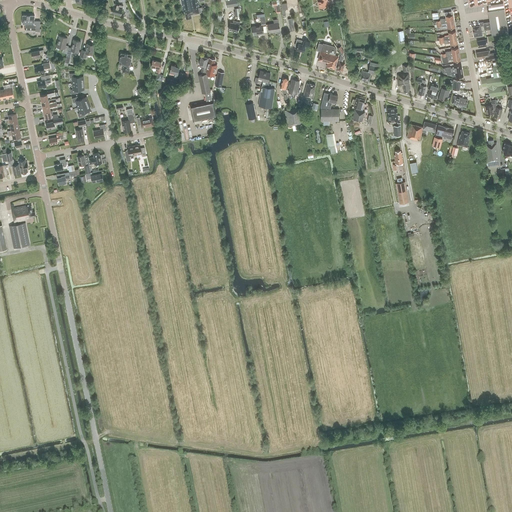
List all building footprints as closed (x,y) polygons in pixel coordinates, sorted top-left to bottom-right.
[(205,7),(204,5),(199,6),(197,0),(180,0),(183,12),(185,12),(186,18),(191,17),(191,14),(200,12),(201,12),(201,8),(205,7)] [(280,5),(279,0),(278,0),(275,0),(276,1),(272,1),(273,6),(275,6),(276,13),(280,13),(279,5),(280,5)] [(120,15),(123,6),(111,2),(110,5),(113,6),(111,12),(120,15)] [(483,22),(483,25),(472,27),(474,37),(483,36),(482,34),(485,33),(485,30),(491,29),(492,34),(508,31),(503,7),(487,10),(489,21),(483,22)] [(266,26),(264,16),(264,12),(261,13),(261,15),(260,15),(260,17),(261,25),(251,27),(253,35),(259,34),(264,33),(263,26),(266,26)] [(40,21),(34,21),(34,15),(22,15),(22,24),(25,24),(25,27),(25,31),(35,32),(35,31),(39,31),(39,32),(41,32),(41,29),(39,29),(39,27),(40,27),(40,21)] [(447,22),(454,21),(453,15),(445,16),(446,19),(436,21),(436,24),(441,23),(447,22)] [(275,32),(280,31),(278,22),(277,19),(273,20),(273,24),(267,25),(269,32),(275,31),(275,32)] [(237,31),(240,22),(233,21),(233,23),(230,22),(228,29),(237,31)] [(448,33),(449,35),(444,36),(443,37),(444,40),(457,38),(455,31),(448,33)] [(66,53),(68,46),(65,45),(67,38),(59,36),(56,47),(63,48),(62,52),(66,53)] [(486,42),(487,42),(487,39),(485,39),(477,40),(478,47),(486,46),(486,42)] [(78,52),(81,42),(73,40),(71,48),(68,47),(66,55),(70,56),(72,50),(78,52)] [(306,45),(307,46),(309,47),(311,42),(304,40),(303,44),(298,43),(296,49),(304,52),(306,45)] [(82,49),(80,56),(79,60),(83,61),(84,57),(85,57),(87,53),(92,54),(94,45),(87,43),(85,50),(82,49)] [(338,56),(334,55),(329,54),(330,49),(331,46),(323,43),(321,51),(320,51),(319,57),(318,60),(328,63),(327,66),(331,68),(332,68),(334,69),(338,56)] [(451,49),(451,51),(445,52),(446,53),(441,54),(442,57),(459,54),(458,48),(451,49)] [(496,54),(493,55),(490,55),(489,50),(477,52),(478,59),(485,58),(486,61),(497,59),(496,54)] [(131,65),(131,55),(131,54),(127,54),(125,53),(125,54),(121,53),(120,54),(119,64),(124,64),(123,67),(122,72),(129,73),(129,70),(129,68),(129,65),(131,65)] [(460,60),(459,54),(442,57),(443,62),(444,63),(448,62),(448,60),(453,59),(453,61),(460,60)] [(206,72),(206,66),(208,58),(201,56),(200,60),(199,60),(198,63),(199,63),(199,64),(202,65),(202,72),(206,72)] [(214,64),(215,59),(214,59),(214,58),(212,58),(212,59),(209,58),(206,70),(207,74),(214,75),(216,70),(212,70),(213,66),(214,66),(215,64),(214,64)] [(160,67),(161,62),(152,60),(151,66),(158,68),(157,72),(160,73),(161,67),(160,67)] [(378,75),(379,67),(380,64),(371,62),(368,72),(362,71),(360,79),(369,81),(371,73),(378,75)] [(44,69),(48,68),(47,64),(43,65),(37,66),(37,67),(34,68),(36,73),(44,71),(44,69)] [(178,74),(179,68),(175,67),(175,65),(171,64),(169,72),(175,73),(174,76),(177,77),(178,74)] [(454,65),(454,67),(451,68),(451,67),(442,68),(443,73),(447,72),(451,72),(462,70),(461,64),(454,65)] [(489,87),(490,96),(501,95),(502,100),(507,100),(506,94),(507,94),(504,76),(503,76),(501,65),(495,66),(493,67),(492,67),(494,77),(486,78),(486,77),(480,78),(482,86),(487,85),(487,87),(489,87)] [(272,108),(274,89),(268,88),(269,83),(267,83),(269,74),(260,71),(258,78),(262,79),(261,87),(258,106),(272,108)] [(217,76),(215,86),(221,88),(223,78),(224,73),(218,72),(217,76)] [(76,74),(70,74),(70,78),(73,77),(73,83),(84,83),(83,76),(76,77),(76,74)] [(210,91),(207,74),(198,75),(202,93),(205,92),(207,103),(191,106),(194,120),(215,115),(213,102),(212,102),(210,91)] [(409,74),(397,75),(398,86),(403,85),(403,92),(409,91),(408,89),(410,89),(409,85),(409,84),(409,74)] [(288,88),(286,87),(288,79),(287,79),(286,78),(285,77),(284,78),(283,78),(280,88),(283,89),(283,91),(283,94),(284,99),(288,99),(287,94),(286,89),(288,90),(288,88)] [(426,89),(426,86),(424,85),(426,81),(417,78),(416,82),(420,83),(419,84),(420,85),(418,93),(423,94),(425,89),(426,89)] [(45,83),(49,82),(51,82),(50,79),(45,80),(45,79),(37,81),(39,88),(43,87),(43,88),(46,87),(45,83)] [(289,92),(292,93),(291,97),(295,98),(296,95),(297,95),(299,85),(298,85),(299,81),(292,79),(290,84),(289,84),(288,88),(290,88),(289,92)] [(84,89),(84,83),(73,83),(73,89),(71,89),(71,93),(77,92),(77,89),(84,89)] [(313,92),(315,86),(307,83),(303,97),(313,99),(315,92),(313,92)] [(436,98),(438,92),(436,91),(437,86),(429,84),(428,88),(430,89),(428,96),(436,98)] [(448,96),(449,90),(442,88),(438,99),(445,101),(447,96),(448,96)] [(321,122),(339,121),(339,109),(330,109),(332,102),(336,103),(338,96),(325,92),(321,106),(321,122)] [(465,107),(468,100),(463,98),(464,97),(463,97),(463,95),(461,94),(460,97),(454,96),(451,103),(465,107)] [(78,97),(72,99),(74,102),(76,101),(78,107),(88,103),(86,98),(79,100),(78,97)] [(362,109),(365,101),(360,99),(361,99),(357,97),(354,107),(362,109)] [(496,105),(496,104),(496,100),(492,101),(492,105),(486,106),(487,113),(493,115),(493,112),(494,111),(494,110),(495,110),(496,105)] [(90,109),(88,103),(78,107),(80,113),(78,114),(79,117),(84,115),(83,112),(90,109)] [(247,104),(249,116),(256,115),(256,112),(254,112),(253,103),(247,104)] [(500,117),(503,109),(498,107),(499,106),(500,107),(501,104),(497,103),(496,108),(494,115),(500,117)] [(51,111),(50,108),(57,106),(56,104),(43,107),(44,113),(51,111)] [(135,122),(133,114),(132,108),(126,109),(129,120),(122,121),(124,131),(131,130),(129,123),(135,122)] [(287,127),(297,125),(297,129),(302,128),(302,125),(304,124),(301,108),(285,111),(287,127)] [(397,108),(388,108),(388,119),(393,119),(393,116),(397,115),(397,108)] [(367,121),(368,116),(364,115),(364,112),(355,110),(353,118),(367,121)] [(5,119),(5,122),(17,119),(16,113),(8,115),(9,118),(5,119)] [(62,117),(53,119),(53,122),(46,123),(47,130),(55,128),(54,124),(63,123),(62,117)] [(139,117),(137,118),(138,125),(141,124),(142,127),(149,126),(153,125),(152,118),(144,119),(140,120),(139,117)] [(426,133),(427,130),(434,132),(436,125),(425,122),(423,127),(410,124),(407,137),(420,140),(422,132),(426,133)] [(393,134),(402,133),(401,123),(393,124),(393,134)] [(106,130),(105,124),(100,125),(100,129),(93,131),(95,138),(105,136),(103,131),(106,130)] [(20,131),(19,125),(11,127),(11,130),(7,131),(8,134),(20,131)] [(452,137),(453,129),(448,128),(449,127),(443,126),(438,125),(436,133),(442,134),(442,136),(446,137),(446,138),(451,139),(452,137)] [(84,136),(82,129),(75,130),(77,137),(78,141),(84,140),(83,136),(84,136)] [(468,139),(469,133),(462,131),(460,136),(460,135),(457,145),(467,147),(469,139),(468,139)] [(65,132),(62,132),(56,134),(57,137),(49,139),(50,145),(58,143),(57,140),(64,138),(64,136),(66,136),(65,132)] [(331,148),(332,153),(339,152),(335,133),(327,135),(329,148),(331,148)] [(440,148),(443,139),(434,137),(433,142),(432,146),(440,148)] [(484,145),(487,161),(487,165),(491,165),(491,161),(495,160),(496,165),(500,165),(497,143),(494,143),(493,140),(488,141),(489,144),(484,145)] [(511,145),(505,143),(503,150),(503,153),(511,155),(511,145)] [(146,156),(144,148),(140,148),(140,144),(134,145),(135,155),(140,154),(142,156),(146,156)] [(135,155),(134,145),(127,146),(128,149),(125,152),(127,162),(131,161),(130,156),(135,155)] [(395,164),(403,163),(403,157),(402,157),(402,156),(402,152),(401,152),(401,150),(395,151),(395,155),(394,155),(395,164)] [(94,164),(102,163),(100,155),(99,155),(99,153),(93,154),(94,157),(89,158),(90,164),(94,163),(94,164)] [(79,165),(86,164),(84,155),(77,156),(79,165)] [(63,166),(67,165),(65,159),(60,160),(60,163),(54,165),(56,171),(64,169),(63,166)] [(28,172),(26,163),(25,160),(19,161),(21,173),(28,172)] [(14,174),(20,173),(19,164),(12,166),(14,174)] [(93,182),(103,180),(102,173),(92,175),(92,172),(85,173),(87,179),(92,178),(93,182)] [(66,179),(69,178),(69,175),(61,177),(62,177),(57,178),(58,184),(66,182),(66,179)] [(409,201),(405,181),(396,183),(400,203),(409,201)] [(30,244),(26,222),(19,224),(18,221),(29,219),(29,217),(36,216),(35,211),(32,212),(31,204),(11,208),(12,213),(9,213),(10,218),(13,217),(14,222),(17,222),(17,224),(9,226),(14,248),(30,244)] [(4,225),(0,225),(0,251),(8,250),(4,225)]
